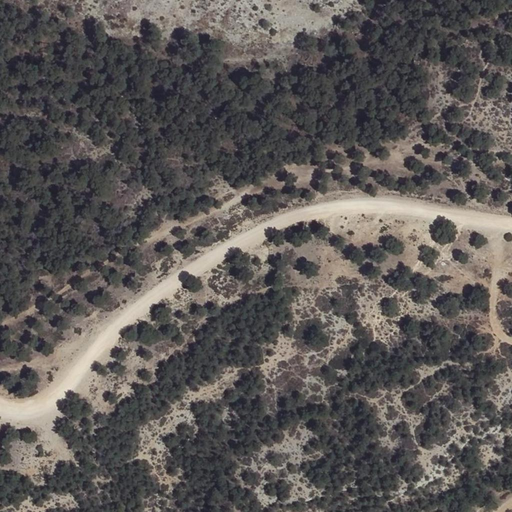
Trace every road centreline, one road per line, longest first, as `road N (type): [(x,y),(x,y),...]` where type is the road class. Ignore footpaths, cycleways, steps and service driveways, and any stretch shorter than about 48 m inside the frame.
road 1 (track): [(511,220),(383,203),(324,211),(228,245),(122,321),(59,398),(28,414),(0,409)]
road 2 (track): [(511,161),(287,171),(0,317)]
road 3 (track): [(497,219),(503,262),(492,314),(511,336)]
